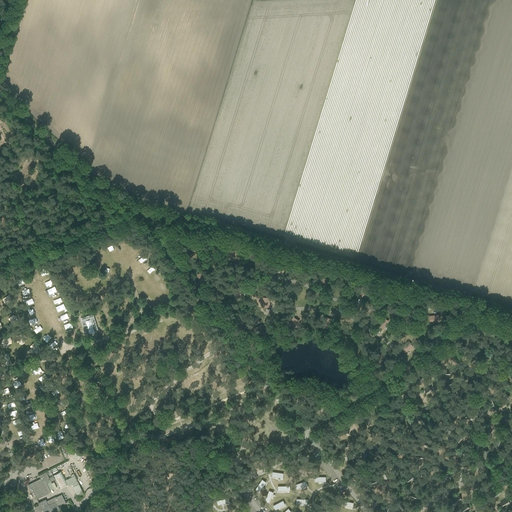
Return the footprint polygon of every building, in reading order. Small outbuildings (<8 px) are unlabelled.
[(273,271),(283,274),(285,267),(275,264),(273,271)] [(199,281),(208,278),(206,271),(197,274),(199,281)] [(316,284),(326,286),(328,280),(318,277),(316,284)] [(249,292),(255,296),(261,288),(255,284),(249,292)] [(236,299),(242,297),(240,287),(233,289),(236,299)] [(361,297),(371,300),(373,293),(363,290),(361,297)] [(242,323),(241,313),(234,314),(235,324),(242,323)] [(85,332),(89,330),(88,330),(93,328),(94,329),(97,327),(93,315),(90,317),(89,316),(84,317),(85,318),(81,320),(85,332)] [(294,329),(299,321),(293,317),(288,326),(294,329)] [(321,327),(328,328),(330,319),(323,317),(321,327)] [(377,326),(383,329),(389,321),(383,317),(377,326)] [(254,328),(258,337),(265,334),(261,325),(254,328)] [(155,337),(153,334),(143,338),(145,342),(155,337)] [(1,346),(11,345),(10,337),(0,338),(1,346)] [(120,343),(125,353),(131,350),(126,340),(120,343)] [(176,344),(174,341),(164,345),(166,349),(176,344)] [(405,353),(412,347),(408,341),(401,347),(405,353)] [(152,350),(151,346),(141,351),(142,354),(152,350)] [(188,356),(187,352),(176,357),(178,360),(188,356)] [(379,363),(387,358),(383,353),(375,358),(379,363)] [(98,356),(95,354),(89,363),(93,365),(98,356)] [(214,364),(210,362),(205,372),(208,374),(214,364)] [(67,365),(64,363),(58,372),(61,374),(67,365)] [(117,380),(119,376),(109,371),(107,374),(117,380)] [(221,375),(217,373),(212,383),(215,385),(221,375)] [(155,383),(152,380),(146,390),(149,392),(155,383)] [(228,384),(224,382),(219,392),(222,394),(228,384)] [(188,386),(185,384),(179,394),(183,395),(188,386)] [(110,396),(113,393),(103,387),(101,390),(110,396)] [(210,397),(212,393),(202,389),(200,392),(210,397)] [(196,394),(192,392),(187,402),(190,404),(196,394)] [(505,402),(508,403),(511,396),(505,394),(502,401),(505,402)] [(494,405),(497,404),(493,397),(488,400),(491,407),(494,405)] [(85,402),(82,399),(76,409),(79,411),(85,402)] [(131,405),(130,401),(120,406),(121,409),(131,405)] [(175,403),(171,402),(166,412),(169,413),(175,403)] [(264,412),(268,413),(273,403),(270,402),(264,412)] [(485,413),(487,411),(481,406),(478,411),(483,415),(485,413)] [(89,412),(86,410),(80,420),(84,422),(89,412)] [(429,413),(434,419),(437,416),(432,410),(431,411),(429,413)] [(273,421),(276,423),(282,413),(278,411),(273,421)] [(398,415),(401,420),(407,415),(404,411),(398,415)] [(210,416),(207,413),(199,421),(202,424),(210,416)] [(355,422),(357,415),(352,413),(349,419),(351,420),(355,422)] [(132,423),(134,420),(125,414),(123,417),(132,423)] [(247,416),(244,418),(250,428),(253,426),(247,416)] [(419,421),(423,427),(428,423),(424,417),(421,419),(419,421)] [(230,418),(227,420),(233,429),(237,427),(230,418)] [(378,426),(381,427),(385,421),(381,418),(376,424),(378,426)] [(126,428),(123,426),(117,435),(120,437),(126,428)] [(472,435),(476,436),(478,428),(472,426),(470,434),(472,435)] [(461,443),(464,437),(462,436),(459,434),(455,440),(461,443)] [(440,443),(442,441),(438,435),(434,438),(438,444),(440,443)] [(480,447),(485,441),(483,439),(480,438),(476,443),(480,447)] [(212,446),(215,449),(223,442),(221,439),(212,446)] [(497,439),(493,446),(499,449),(502,442),(500,440),(497,439)] [(243,451),(246,453),(252,443),(248,441),(243,451)] [(432,448),(433,446),(427,441),(423,446),(430,451),(432,448)] [(225,451),(229,453),(234,443),(231,442),(225,451)] [(263,456),(266,458),(271,448),(268,446),(263,456)] [(374,452),(378,458),(383,455),(379,449),(376,451),(374,452)] [(350,461),(356,456),(354,453),(352,451),(346,456),(350,461)] [(212,463),(216,465),(221,455),(218,453),(212,463)] [(240,458),(238,461),(248,467),(250,463),(240,458)] [(459,461),(457,463),(462,468),(466,465),(461,459),(459,461)] [(426,472),(431,467),(429,465),(427,463),(422,469),(426,472)] [(446,477),(451,475),(448,468),(446,469),(443,471),(446,477)] [(387,478),(389,477),(386,470),(380,472),(383,479),(387,478)] [(58,473),(53,475),(60,489),(68,485),(61,471),(58,473)] [(41,479),(32,483),(28,485),(34,498),(35,499),(39,497),(51,492),(47,483),(51,481),(47,473),(46,472),(39,475),(41,479)] [(407,481),(409,483),(414,479),(411,474),(405,479),(407,481)] [(476,483),(478,486),(484,479),(479,475),(474,482),(476,483)] [(75,478),(69,480),(70,483),(76,494),(70,496),(72,501),(84,496),(78,485),(75,478)] [(369,486),(377,484),(376,481),(375,478),(367,480),(369,486)] [(262,480),(255,489),(259,492),(265,482),(262,480)] [(487,492),(492,485),(488,482),(483,489),(485,490),(487,492)] [(494,496),(496,498),(502,492),(498,488),(492,494),(494,496)] [(269,491),(265,501),(269,502),(273,492),(269,491)] [(37,506),(35,507),(37,511),(38,511),(43,510),(44,511),(53,511),(59,509),(58,506),(57,505),(65,501),(64,500),(64,499),(63,499),(61,495),(53,499),(53,498),(46,501),(45,500),(38,503),(39,505),(37,506)] [(456,505),(462,500),(460,498),(457,495),(452,500),(456,505)] [(376,505),(382,500),(379,496),(373,500),(376,505)] [(510,504),(507,498),(500,502),(502,505),(503,507),(510,504)] [(400,510),(405,506),(400,500),(396,504),(400,510)] [(283,501),(273,506),(275,510),(285,505),(283,501)]
